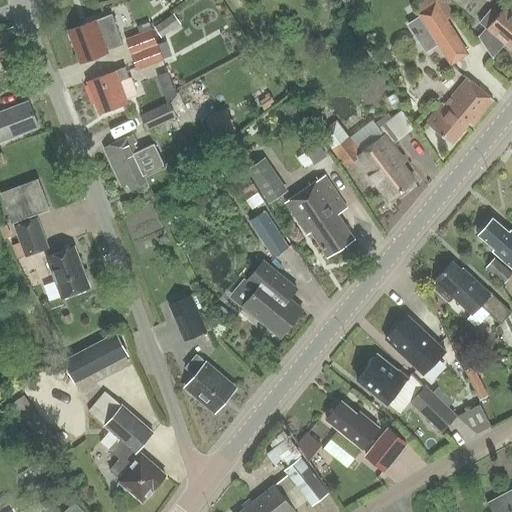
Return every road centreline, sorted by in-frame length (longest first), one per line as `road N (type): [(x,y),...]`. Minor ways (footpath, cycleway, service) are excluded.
road 1 (unclassified): [(204,481),(188,466),(19,12)]
road 2 (tertiary): [(204,481),(511,115)]
road 3 (unclassified): [(365,511),(511,429)]
